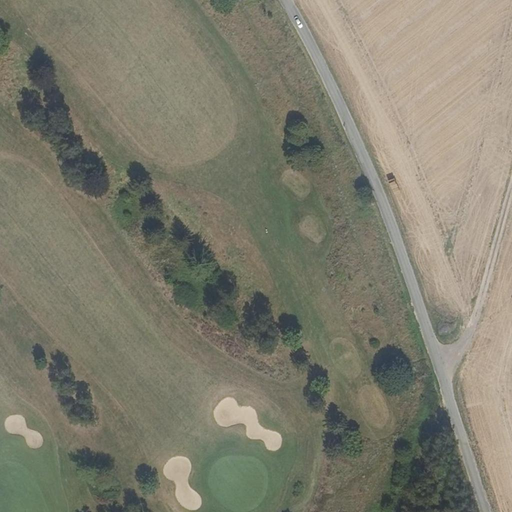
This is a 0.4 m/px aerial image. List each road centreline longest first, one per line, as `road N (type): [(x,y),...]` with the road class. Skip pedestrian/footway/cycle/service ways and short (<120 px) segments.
road 1 (unclassified): [(487,511),(455,385),(316,42),(289,0)]
road 2 (track): [(311,511),(319,459),(284,339),(267,134),(248,89),(184,0)]
road 3 (track): [(391,511),(448,368),(471,331),(511,189)]
